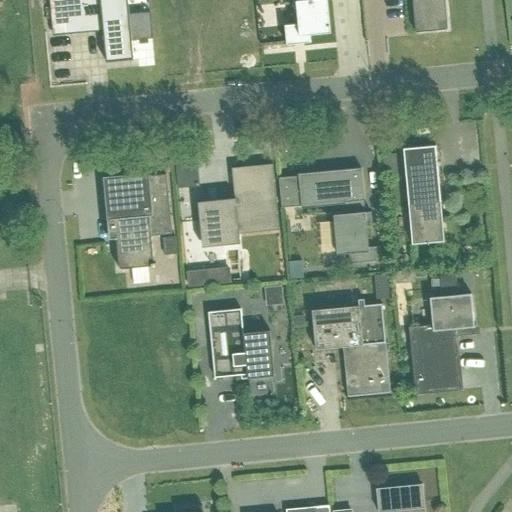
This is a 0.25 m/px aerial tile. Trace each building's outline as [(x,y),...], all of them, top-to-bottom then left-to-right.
[(61,0),(65,31),(103,27),(106,62),(134,60),(132,41),(127,0),(61,0)] [(279,0),(280,5),(300,3),(302,24),(285,25),(287,45),(311,42),(310,35),(331,33),(327,0),(279,0)] [(381,24),(363,28),(367,46),(381,43),(379,31),(403,26),(398,0),(395,0),(377,3),(381,24)] [(412,0),(416,32),(448,29),(445,0),(412,0)] [(404,148),(409,203),(412,244),(426,242),(426,243),(431,242),(445,241),(436,145),(404,148)] [(384,174),(398,173),(396,154),(383,155),(384,174)] [(218,238),(218,246),(241,244),(240,233),(280,229),(273,164),(232,168),(235,198),(198,202),(202,240),(218,238)] [(367,223),(372,222),(371,212),(366,212),(361,168),(359,168),(359,171),(303,176),(279,178),(282,208),(344,202),(345,214),(333,215),(337,255),(349,254),(350,264),(382,261),(381,246),(369,247),(367,223)] [(154,263),(152,236),(172,234),(167,174),(107,180),(111,220),(115,219),(120,269),(152,266),(152,267),(156,267),(156,263),(154,263)] [(315,223),(316,248),(329,247),(329,223),(315,223)] [(203,271),(186,273),(188,288),(205,286),(203,271)] [(419,375),(420,389),(458,386),(453,329),(475,327),(471,294),(458,295),(456,275),(444,276),(446,296),(430,298),(433,330),(429,330),(429,329),(418,331),(414,331),(416,346),(415,346),(418,375),(419,375)] [(277,279),(259,280),(260,299),(278,297),(277,279)] [(343,347),(348,396),(349,397),(390,393),(390,392),(391,392),(382,303),(312,310),(316,349),(343,347)] [(247,374),(248,379),(275,376),(270,331),(244,333),(241,309),(209,312),(215,377),(247,374)] [(425,511),(423,484),(376,488),(378,511),(390,511),(425,511)]
